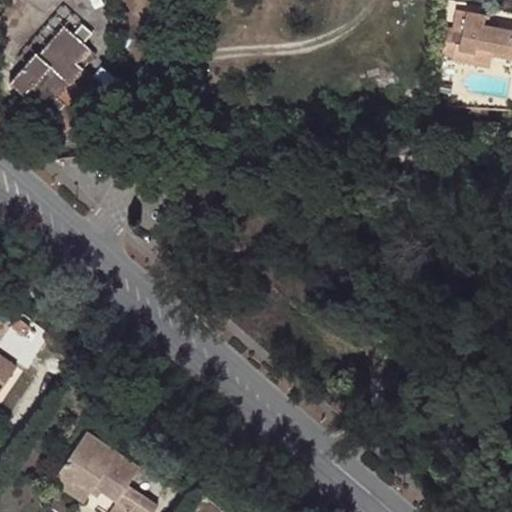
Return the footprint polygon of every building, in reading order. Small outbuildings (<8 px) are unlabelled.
[(511,58),(511,28),(484,23),(486,14),(458,8),(453,30),(442,27),(441,50),(453,53),(452,57),(490,65),(492,54),(511,58)] [(90,46),(84,41),(75,33),(65,23),(39,52),(37,50),(10,80),(50,117),(64,102),(57,95),(84,66),(77,60),(90,46)] [(93,31),(84,23),(75,33),(84,41),(93,31)] [(438,94),(438,104),(447,105),(448,95),(438,94)] [(0,386),(15,364),(0,354),(0,386)] [(84,430),(60,466),(91,486),(113,500),(128,509),(126,511),(149,511),(155,504),(126,484),(138,466),(84,430)] [(171,471),(192,488),(198,480),(176,464),(171,471)] [(50,481),(81,501),(91,486),(60,466),(50,481)] [(113,500),(105,511),(126,511),(128,509),(113,500)]
